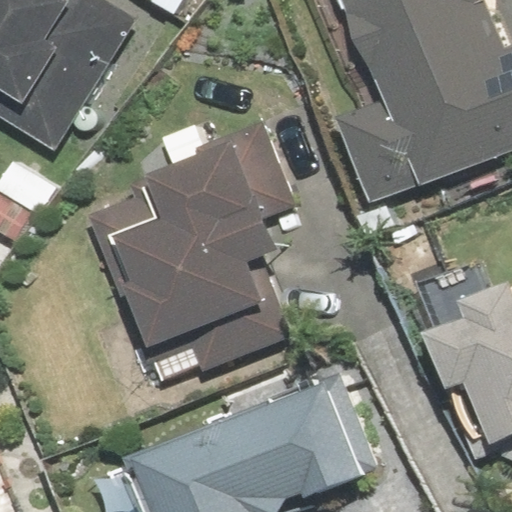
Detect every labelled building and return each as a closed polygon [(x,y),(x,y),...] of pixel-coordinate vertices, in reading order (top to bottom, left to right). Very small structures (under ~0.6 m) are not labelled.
[(0,109),(61,147),(140,19),(108,0),(0,0),(0,78),(10,85),(0,100),(0,109)] [(344,117),(377,206),(511,156),(511,46),(509,47),(491,0),(356,0),(393,99),(344,117)] [(95,216),(157,385),(291,336),(262,259),(291,249),(278,215),(306,205),(275,120),(135,171),(145,197),(95,216)] [(477,315),(438,329),(480,441),(511,455),(511,281),(470,297),(477,315)] [(144,452),(167,511),(284,511),(283,508),(384,469),(346,373),(144,452)]
